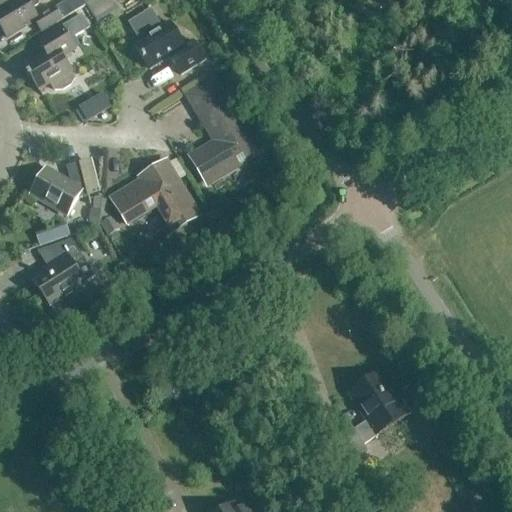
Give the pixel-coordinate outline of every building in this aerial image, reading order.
[(0,0),(0,9),(15,0),(0,0)] [(21,0),(0,13),(0,27),(7,39),(34,23),(41,34),(74,14),(66,1),(42,16),(36,7),(38,6),(40,1),(39,0),(21,0)] [(80,0),(64,0),(66,1),(74,14),(85,7),(80,0)] [(132,28),(140,41),(134,45),(144,61),(150,70),(170,58),(181,76),(205,62),(193,43),(185,48),(170,23),(161,29),(153,15),(147,14),(133,22),(132,28)] [(61,29),(61,28),(38,42),(46,54),(24,67),(28,74),(26,76),(29,79),(31,78),(39,91),(50,84),(54,91),(63,91),(70,86),(75,79),(71,72),(63,58),(75,51),(69,41),(89,29),(82,16),(61,29)] [(257,154),(215,84),(191,99),(218,144),(191,160),(206,185),(257,154)] [(91,101),(79,108),(88,122),(99,115),(91,101)] [(78,200),(89,197),(80,164),(66,167),(71,185),(45,170),(30,195),(67,217),(78,200)] [(170,227),(195,212),(166,164),(141,179),(143,182),(111,201),(127,226),(158,207),(170,227)] [(37,255),(47,251),(55,265),(33,279),(57,317),(58,316),(51,305),(84,285),(73,268),(84,261),(72,241),(46,250),(36,253),(37,255)] [(367,452),(364,448),(410,417),(381,373),(348,394),(367,424),(354,433),(350,428),(331,440),(347,465),(367,452)] [(353,497),(345,502),(351,511),(379,511),(381,511),(361,480),(347,488),(353,497)]
